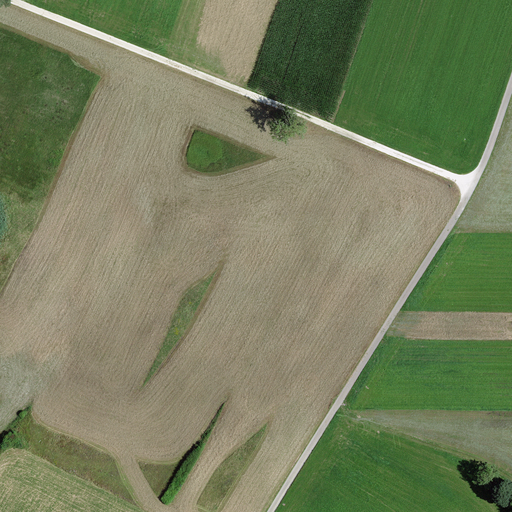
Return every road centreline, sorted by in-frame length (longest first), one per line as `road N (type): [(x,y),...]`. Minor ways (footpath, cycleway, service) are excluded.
road 1 (track): [(13,0),(471,183)]
road 2 (track): [(471,183),(268,511)]
road 3 (track): [(335,403),(492,463),(506,477)]
